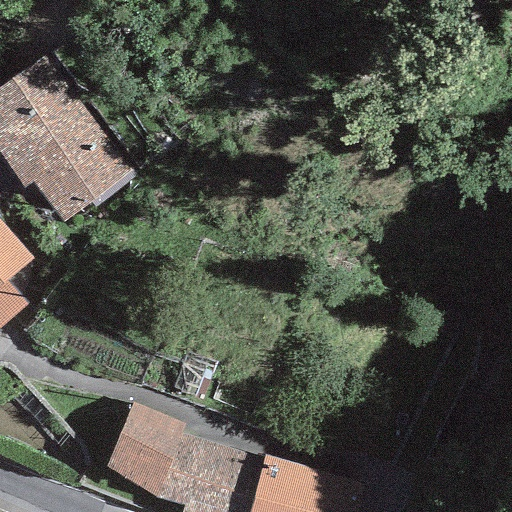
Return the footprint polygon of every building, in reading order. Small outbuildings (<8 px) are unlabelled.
[(131,171),(44,55),(0,86),(0,156),(23,188),(32,181),(62,222),(131,171)] [(0,284),(5,280),(32,258),(0,221),(0,284)] [(5,280),(0,284),(0,328),(27,306),(5,280)] [(157,498),(177,435),(184,422),(131,404),(104,467),(157,498)] [(249,511),(264,461),(177,435),(157,498),(183,506),(181,511),(249,511)] [(299,511),(312,470),(266,457),(264,461),(249,511),(299,511)] [(353,511),(361,485),(312,470),(299,511),(353,511)]
